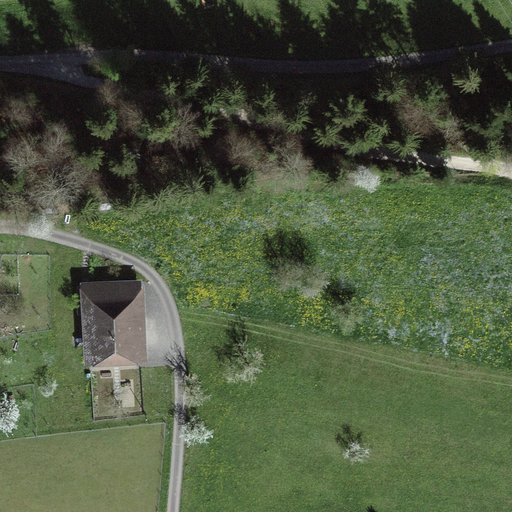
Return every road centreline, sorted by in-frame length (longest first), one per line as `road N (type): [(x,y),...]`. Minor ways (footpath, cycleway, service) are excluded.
road 1 (unclassified): [(511,45),(325,67),(158,56),(0,65)]
road 2 (track): [(511,172),(369,150),(10,65)]
road 3 (track): [(0,230),(96,247),(159,285),(179,363),(171,511)]
